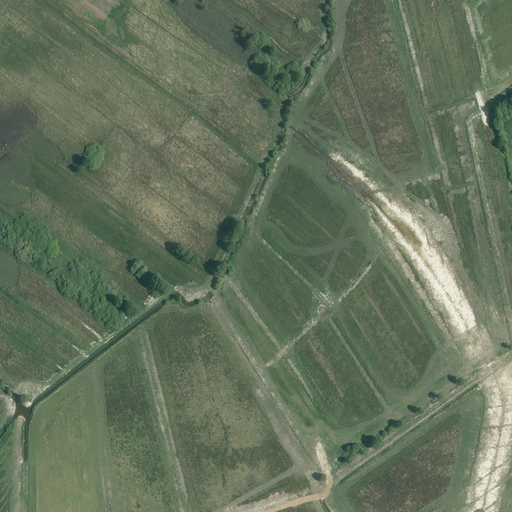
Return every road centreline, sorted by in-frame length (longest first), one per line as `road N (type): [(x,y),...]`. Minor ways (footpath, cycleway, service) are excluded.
road 1 (track): [(0,427),(169,293),(205,287),(274,143),(284,99),(321,47),(324,0)]
road 2 (track): [(328,500),(327,478),(205,287)]
